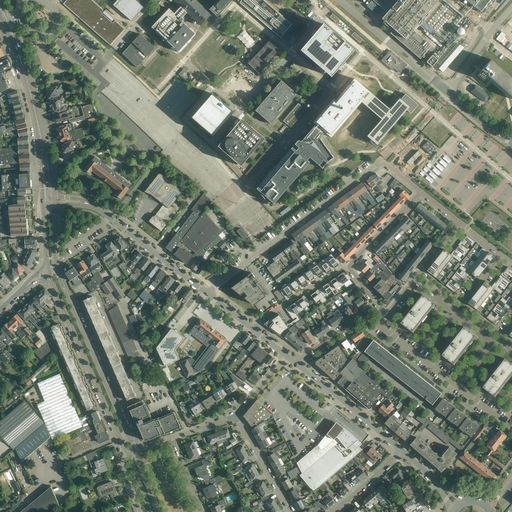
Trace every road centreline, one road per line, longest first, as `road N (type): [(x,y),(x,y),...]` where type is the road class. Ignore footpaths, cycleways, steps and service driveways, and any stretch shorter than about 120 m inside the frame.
road 1 (residential): [(207,294),(381,161)]
road 2 (tertiary): [(134,452),(54,267)]
road 3 (tertiary): [(48,271),(127,454)]
road 4 (residential): [(511,428),(378,324)]
road 5 (unclassified): [(207,294),(93,206)]
road 6 (unclassified): [(401,449),(297,364)]
